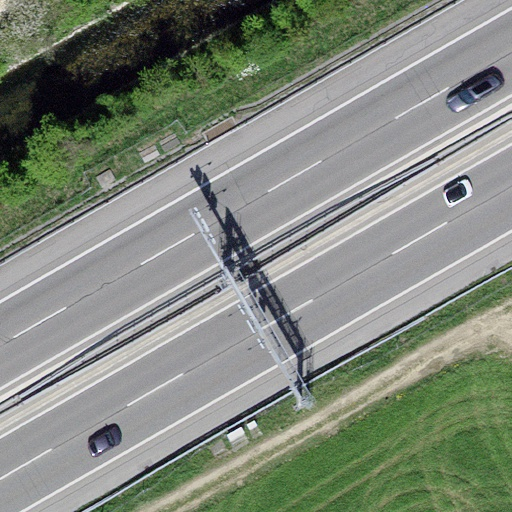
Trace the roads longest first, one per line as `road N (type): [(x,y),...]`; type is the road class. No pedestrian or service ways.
road 1 (motorway): [(0,479),(511,185)]
road 2 (motorway): [(511,52),(0,345)]
road 3 (track): [(165,511),(511,311)]
